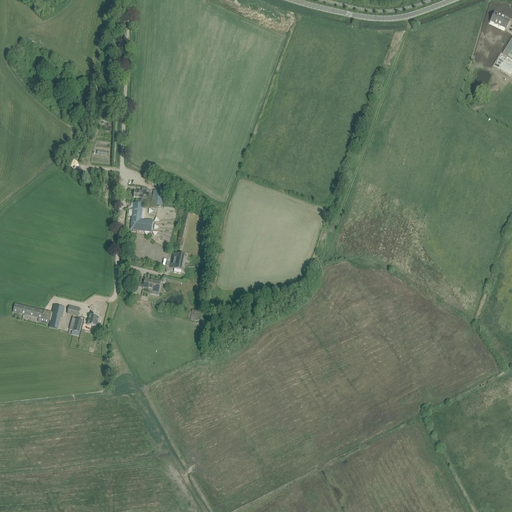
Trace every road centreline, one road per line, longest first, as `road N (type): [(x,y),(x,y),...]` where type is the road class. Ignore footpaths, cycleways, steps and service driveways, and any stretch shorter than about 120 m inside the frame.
road 1 (residential): [(129,0),(115,297)]
road 2 (tertiary): [(450,0),(391,18),(294,0)]
